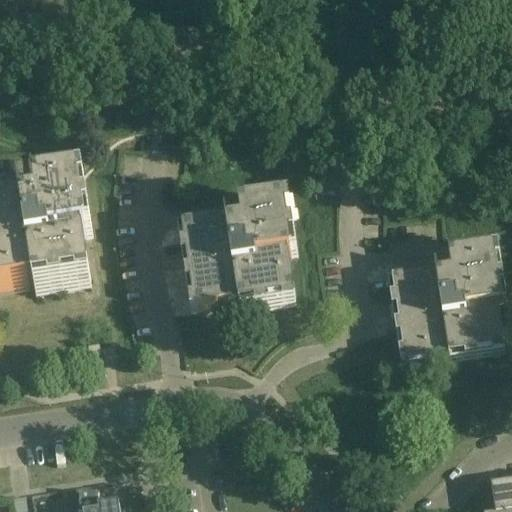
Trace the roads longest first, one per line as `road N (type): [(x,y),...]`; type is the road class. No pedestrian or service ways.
road 1 (residential): [(177,407),(149,272),(153,163)]
road 2 (residential): [(242,417),(306,356),(361,338),(355,260)]
road 3 (residential): [(177,407),(0,435)]
road 4 (residential): [(355,260),(511,241)]
